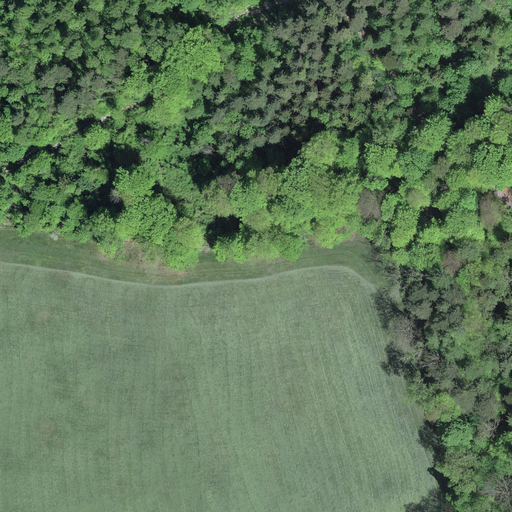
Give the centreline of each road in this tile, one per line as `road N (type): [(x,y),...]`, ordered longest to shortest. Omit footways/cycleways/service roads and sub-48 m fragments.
road 1 (track): [(462,157),(424,218),(419,264),(426,311),(475,454),(479,511)]
road 2 (track): [(335,0),(511,207)]
